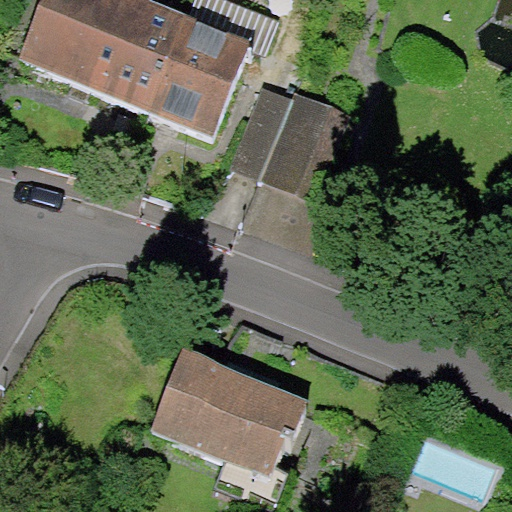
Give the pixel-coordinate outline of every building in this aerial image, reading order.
[(31,50),(24,67),(116,104),(149,118),(184,30),(143,14),(148,1),(144,0),(50,0),(39,30),(35,29),(27,48),(31,50)] [(202,0),(189,32),(184,30),(149,118),(162,123),(213,143),(247,55),(260,60),(273,28),(203,0),(202,0)] [(264,94),(234,168),(262,179),(287,117),(292,106),(264,94)] [(287,117),(262,179),(311,198),(334,139),(332,135),(287,117)] [(182,364),(152,438),(271,485),(285,450),(291,452),(306,414),(272,400),(276,389),(249,378),(230,370),(226,381),(182,364)]
